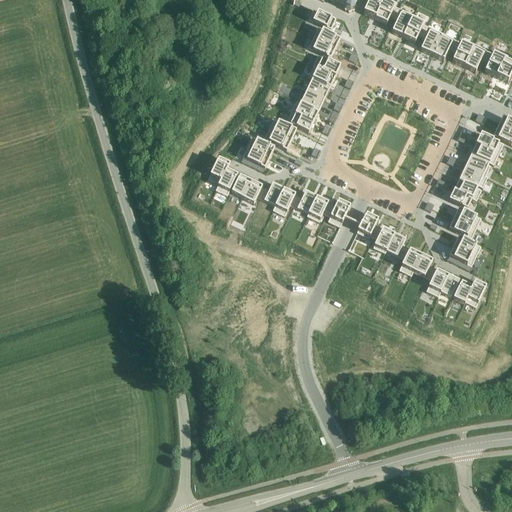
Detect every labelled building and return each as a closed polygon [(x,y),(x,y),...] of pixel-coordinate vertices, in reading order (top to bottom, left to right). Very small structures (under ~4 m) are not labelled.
[(317,0),(321,2),(323,3),(324,0),(327,0),(332,2),(333,2),(343,6),(343,8),(344,8),(345,11),(344,11),(345,12),(346,12),(348,13),(348,14),(350,14),(350,13),(352,12),(353,13),(354,12),(353,11),(355,8),(356,9),(356,7),(355,7),(354,4),(353,3),(354,0),(317,0)] [(370,0),(363,16),(374,21),(384,0),(370,0)] [(384,0),(374,21),(375,22),(386,27),(389,20),(393,22),(398,11),(395,9),(396,5),(385,0),(384,0)] [(396,24),(392,34),(403,39),(403,40),(413,18),(402,12),(398,11),(393,22),(396,24)] [(313,12),(308,22),(330,33),(336,22),(313,12)] [(413,18),(403,40),(414,45),(418,38),(421,40),(427,29),(423,27),(425,23),(413,18)] [(425,42),(420,52),(432,57),(442,36),(431,30),(427,29),(421,40),(425,42)] [(318,30),(313,40),(335,51),(340,41),(318,30)] [(442,36),(432,57),(443,63),(448,53),(452,55),(457,43),(454,41),(442,36)] [(313,40),(308,50),(330,61),(335,51),(313,40)] [(457,43),(452,55),(455,56),(452,63),(464,69),(474,47),(463,41),(461,45),(457,43)] [(474,47),(464,69),(475,74),(480,64),(484,65),(489,54),(486,52),(474,47)] [(489,54),(484,65),(487,67),(484,74),(495,79),(496,79),(506,58),(495,52),(493,56),(489,54)] [(318,58),(312,69),(314,70),(315,69),(335,79),(340,69),(318,58)] [(506,58),(496,79),(507,85),(511,75),(511,74),(511,60),(506,58)] [(314,70),(310,80),(312,81),(330,90),(335,79),(315,69),(314,70)] [(311,83),(306,93),(324,102),(329,92),(330,90),(312,81),(311,83)] [(301,104),(300,106),(318,114),(319,112),(324,102),(306,93),(301,104)] [(295,104),(291,114),(313,125),(318,114),(300,106),(295,104)] [(286,124),(286,125),(308,135),(313,125),(291,114),(286,124)] [(511,122),(502,118),(497,129),(511,135),(511,122)] [(274,122),(269,132),(291,143),(296,132),(274,122)] [(511,135),(497,129),(492,139),(511,148),(511,135)] [(269,132),(264,143),(286,153),(291,143),(269,132)] [(480,136),(475,146),(498,157),(503,147),(480,136)] [(252,139),(247,150),(269,160),(274,150),(252,139)] [(475,147),(471,157),(489,165),(493,167),(498,157),(475,146),(475,147)] [(247,150),(242,160),(243,160),(248,163),(253,165),(259,168),(264,170),(264,171),(269,160),(247,150)] [(469,159),(465,169),(485,179),(490,169),(488,168),(489,165),(471,157),(469,159)] [(218,159),(208,182),(218,187),(219,187),(226,171),(227,171),(230,165),(218,159)] [(460,180),(459,182),(477,190),(478,188),(482,190),(487,180),(485,179),(465,169),(460,180)] [(218,187),(215,193),(227,198),(237,176),(227,171),(226,171),(219,187),(218,187)] [(240,177),(231,195),(242,200),(251,182),(240,177)] [(251,182),(242,200),(253,206),(256,199),(260,201),(266,190),(262,188),(251,182)] [(454,192),(472,201),(471,201),(476,204),(481,193),(477,190),(459,182),(454,192)] [(266,190),(260,201),(274,208),(275,208),(284,190),(272,185),(269,191),(266,190)] [(274,208),(272,213),(284,218),(289,208),(293,209),(299,198),(295,196),(284,190),(275,208),(274,208)] [(454,192),(448,203),(467,211),(471,201),(472,201),(454,192)] [(299,198),(293,209),(308,216),(317,198),(305,193),(302,200),(299,198)] [(308,216),(307,219),(319,224),(323,216),(326,218),(332,206),(326,204),(327,203),(317,198),(308,216)] [(332,206),(326,218),(330,219),(328,224),(332,226),(340,230),(344,221),(344,220),(350,207),(338,201),(335,208),(332,206)] [(458,210),(453,220),(476,231),(481,221),(458,210)] [(366,215),(356,235),(368,241),(370,238),(373,240),(379,229),(375,227),(378,220),(366,215)] [(453,220),(449,231),(471,242),(476,231),(453,220)] [(377,242),(373,250),(385,256),(386,254),(385,254),(394,235),(382,230),(379,229),(373,240),(377,242)] [(394,235),(385,254),(386,254),(400,261),(406,249),(402,247),(405,241),(394,235)] [(458,238),(453,248),(476,259),(481,249),(458,238)] [(453,248),(448,259),(449,259),(454,261),(460,264),(465,266),(470,269),(471,269),(476,259),(453,248)] [(404,262),(399,273),(411,279),(413,274),(412,274),(421,256),(410,251),(409,251),(406,249),(400,261),(404,262)] [(421,256),(412,274),(413,274),(424,280),(427,281),(433,270),(429,268),(433,262),(421,256)] [(431,283),(426,294),(438,299),(440,295),(439,295),(448,277),(437,271),(437,272),(433,270),(427,281),(431,283)] [(448,277),(439,295),(440,295),(451,300),(459,282),(448,277)] [(473,288),(465,305),(475,310),(486,288),(475,282),(472,288),(473,288)] [(462,283),(453,301),(464,307),(465,305),(473,288),(472,288),(462,283)]
